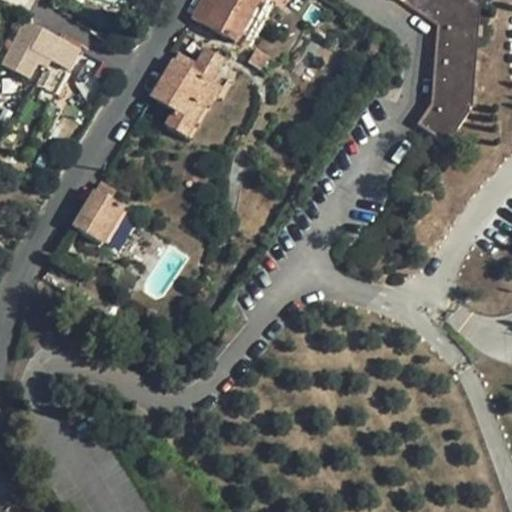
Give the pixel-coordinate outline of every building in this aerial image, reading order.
[(235,42),(257,0),(201,0),(192,18),(235,42)] [(511,0),(394,0),(434,26),(428,105),(414,125),(444,145),(470,109),(478,6),(468,0),(511,0)] [(24,21),(0,53),(0,66),(44,98),(73,56),(24,21)] [(186,40),(177,55),(188,62),(194,65),(202,51),(186,40)] [(259,70),(266,58),(256,50),(248,64),(259,70)] [(165,126),(179,135),(209,84),(221,61),(202,51),(194,65),(188,62),(183,69),(172,62),(150,98),(173,112),(165,126)] [(177,55),(172,62),(183,69),(188,62),(177,55)] [(179,135),(189,141),(219,90),(209,84),(179,135)] [(100,245),(121,211),(94,194),(72,228),(100,245)]
